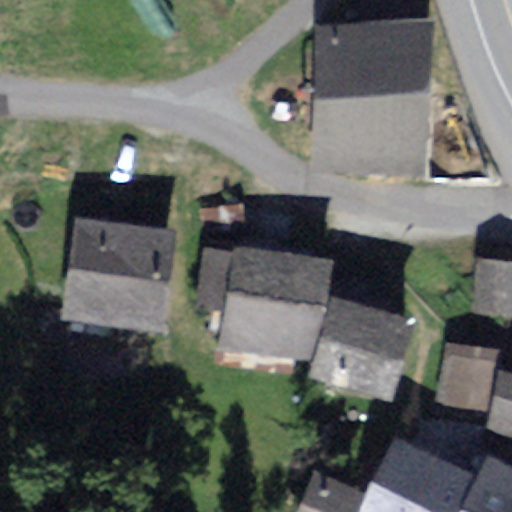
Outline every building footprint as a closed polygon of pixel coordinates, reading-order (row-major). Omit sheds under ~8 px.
[(432,27),(321,25),(319,160),(429,163),(432,27)] [(167,233),(85,223),(74,307),(156,318),(167,233)] [(310,351),(325,260),(240,246),(239,253),(211,248),(203,298),(231,303),(225,337),(310,351)] [(511,262),(484,260),(480,303),(511,305),(511,262)] [(412,318),(339,295),(316,366),(389,390),(412,318)] [(452,337),(443,397),(478,402),(486,342),(452,337)] [(511,370),(509,370),(495,422),(511,425),(511,370)] [(413,511),(443,454),(400,433),(371,491),(360,511),(413,511)] [(511,460),(491,450),(480,473),(459,511),(506,511),(511,502),(511,460)] [(413,511),(459,511),(480,473),(443,454),(413,511)] [(298,511),(360,511),(371,491),(322,466),(298,511)]
